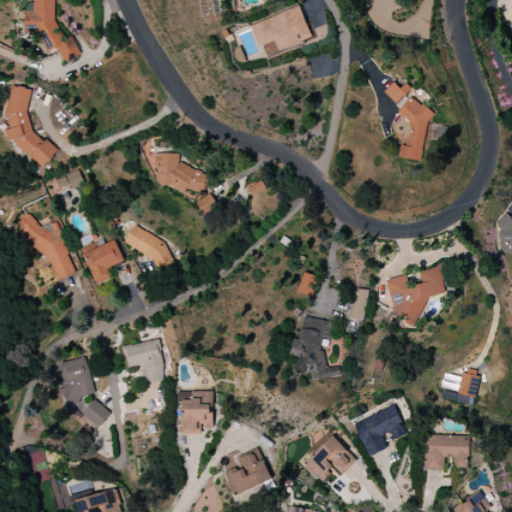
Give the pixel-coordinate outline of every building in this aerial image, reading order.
[(54,0),(33,0),(33,2),(25,5),(25,32),(38,33),(47,53),(57,48),(63,63),(80,55),(72,36),(64,40),(54,19),(54,0)] [(251,25),(264,57),(312,38),(299,6),(251,25)] [(401,89),(395,82),(384,93),(398,108),(415,93),(406,83),(401,89)] [(6,114),(10,127),(6,132),(8,140),(12,141),(43,168),(59,151),(49,142),(42,141),(33,132),(27,111),(30,89),(11,86),(6,114)] [(422,162),(431,106),(404,102),(402,117),(412,119),(407,146),(401,145),(398,158),(422,162)] [(201,194),(209,175),(176,162),(178,159),(162,152),(151,180),(184,194),(187,188),(201,194)] [(56,180),(59,190),(70,186),(71,189),(84,184),(79,171),(56,180)] [(266,189),(261,180),(247,189),(252,197),(266,189)] [(217,206),(209,194),(196,204),(204,215),(217,206)] [(55,222),(38,228),(32,214),(24,218),(51,283),(76,273),(55,222)] [(511,276),(511,281),(511,217),(499,217),(498,254),(511,254),(511,276)] [(134,226),(123,243),(165,269),(175,253),(134,226)] [(124,261),(116,241),(84,254),(96,285),(113,278),(109,268),(124,261)] [(387,280),(400,328),(416,323),(414,317),(424,314),(421,301),(446,295),(439,267),(419,272),(422,284),(408,287),(405,275),(387,280)] [(312,297),(318,277),(304,273),(298,293),(312,297)] [(349,318),(362,321),(369,292),(357,288),(349,318)] [(341,377),(340,367),(326,368),(323,338),(334,340),(335,332),(334,322),(303,317),(299,339),(292,340),(290,351),(291,356),(297,357),(294,373),(298,374),(310,373),(311,380),(341,377)] [(165,379),(156,340),(123,347),(127,368),(141,365),(145,383),(165,379)] [(95,394),(85,357),(58,364),(70,410),(84,406),(82,397),(95,394)] [(454,395),(452,401),(472,406),(481,372),(464,368),(457,396),(454,395)] [(183,399),(182,433),(201,433),(201,428),(212,429),(213,392),(196,392),(196,400),(183,399)] [(99,428),(110,413),(94,400),(82,414),(99,428)] [(353,424),(367,456),(387,448),(381,433),(389,430),(393,440),(406,434),(395,406),(353,424)] [(444,471),(444,458),(454,458),(454,468),(469,468),(469,436),(424,435),(424,470),(444,471)] [(335,468),(341,475),(357,461),(333,436),(303,464),(320,482),(335,468)] [(23,448),(32,486),(48,483),(54,510),(69,506),(63,477),(50,480),(44,453),(35,455),(33,445),(23,448)] [(272,481),(260,449),(240,457),(244,467),(225,474),(232,495),(272,481)] [(76,500),(79,511),(121,511),(116,489),(76,500)] [(493,511),(495,511),(483,491),(449,511),(450,511),(493,511)]
